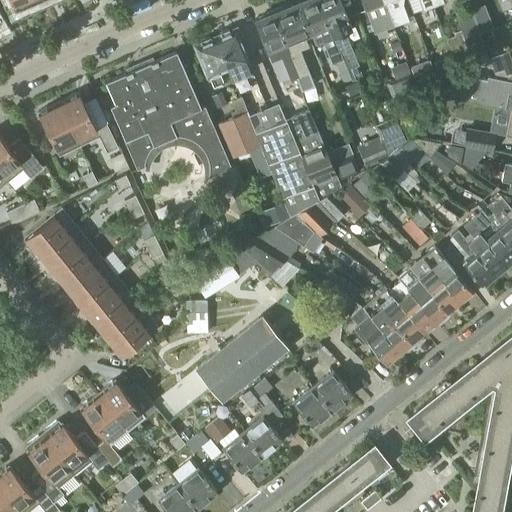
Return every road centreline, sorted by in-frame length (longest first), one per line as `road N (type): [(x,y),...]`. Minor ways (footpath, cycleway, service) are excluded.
road 1 (residential): [(511,304),(252,511)]
road 2 (residential): [(0,86),(195,0)]
road 3 (residential): [(0,412),(55,371),(61,357),(0,276)]
